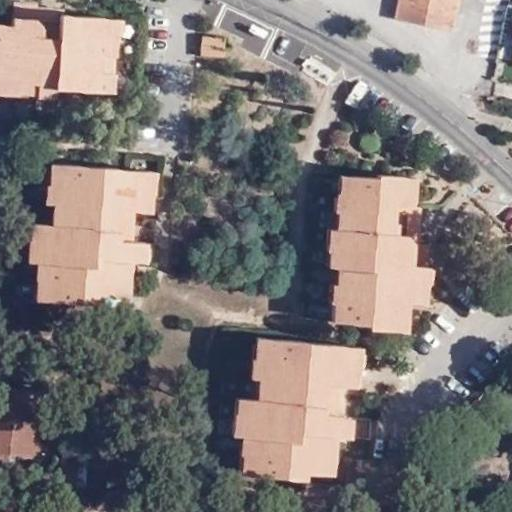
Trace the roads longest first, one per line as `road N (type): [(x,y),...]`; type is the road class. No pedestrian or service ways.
road 1 (tertiary): [(511,175),(380,71),(250,0)]
road 2 (unknown): [(386,424),(511,309)]
road 3 (unknown): [(481,0),(452,125)]
